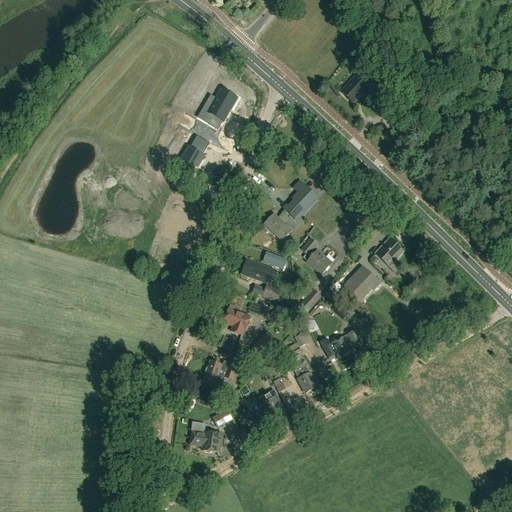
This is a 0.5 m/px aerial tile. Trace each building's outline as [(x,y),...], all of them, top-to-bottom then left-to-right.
[(366,109),(376,98),(366,89),(367,89),(355,78),(341,93),(353,104),(357,100),(366,109)] [(208,113),(213,117),(208,125),(217,130),(222,122),(224,123),(229,115),(228,114),(230,110),(231,111),(237,100),(221,91),(216,99),(208,113)] [(235,130),(224,140),(234,151),(245,140),(235,130)] [(203,156),(209,144),(197,137),(190,148),(188,147),(176,168),(192,178),(195,173),(192,172),(195,166),(198,168),(204,157),(203,156)] [(287,205),(283,209),(297,222),(318,199),(300,182),(293,189),(298,193),(292,200),(294,202),(289,207),(287,205)] [(281,242),(291,232),(274,215),(264,226),(281,242)] [(322,275),(331,265),(314,250),(318,246),(311,240),(302,251),(306,255),(303,258),(308,262),(308,263),(322,275)] [(389,268),(403,253),(390,240),(375,255),(389,268)] [(333,256),(331,261),(333,262),(328,276),(337,279),(342,265),(337,263),(339,258),(333,256)] [(269,284),(273,272),(246,262),(242,275),(269,284)] [(373,291),(380,284),(363,268),(339,293),(356,309),(364,301),(363,300),(372,290),(373,291)] [(286,291),(278,288),(266,284),(265,289),(255,285),(252,293),(279,304),(279,303),(281,304),(286,291)] [(306,315),(321,298),(313,290),(297,307),(306,315)] [(343,314),(348,308),(336,298),(331,304),(343,314)] [(262,307),(259,316),(267,319),(270,310),(262,307)] [(242,336),(249,318),(229,310),(224,323),(233,327),(231,332),(242,336)] [(262,362),(279,343),(267,332),(250,351),(262,362)] [(330,346),(323,350),(328,358),(336,354),(339,360),(351,353),(350,351),(362,344),(356,332),(332,345),(332,346),(331,347),(330,346)] [(301,335),(294,339),(299,348),(306,345),(301,335)] [(297,344),(288,349),(292,357),(301,352),(297,344)] [(249,369),(252,361),(238,355),(235,363),(249,369)] [(305,394),(317,388),(302,360),(300,355),(288,361),(298,380),(297,381),(305,394)] [(207,369),(206,369),(205,373),(205,374),(203,382),(204,386),(211,388),(214,386),(216,381),(223,383),(225,378),(233,381),(237,369),(224,364),(223,367),(210,362),(207,369)] [(257,427),(278,415),(274,407),(281,403),(274,391),(258,400),(262,406),(249,413),(250,414),(248,416),(248,420),(249,422),(252,423),(255,422),(257,427)] [(217,429),(233,420),(227,410),(217,415),(212,418),(217,429)] [(204,434),(191,432),(189,446),(202,448),(201,451),(219,454),(221,436),(204,433),(204,434)]
